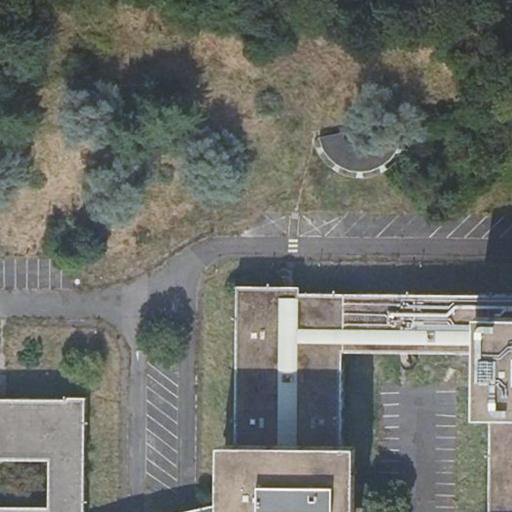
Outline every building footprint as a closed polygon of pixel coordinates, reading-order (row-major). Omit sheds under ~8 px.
[(397,128),(325,130),(326,166),(398,163),(397,128)] [(85,227),(60,226),(60,250),(84,251),(85,227)] [(511,511),(511,293),(300,291),(300,287),(235,285),(232,468),(237,469),(236,501),(236,511),(342,511),(345,354),(495,356),(494,394),(489,394),(487,511),(511,511)] [(0,511),(84,511),(86,395),(0,394),(0,511)] [(236,511),(236,501),(187,511),(182,511),(236,511)]
